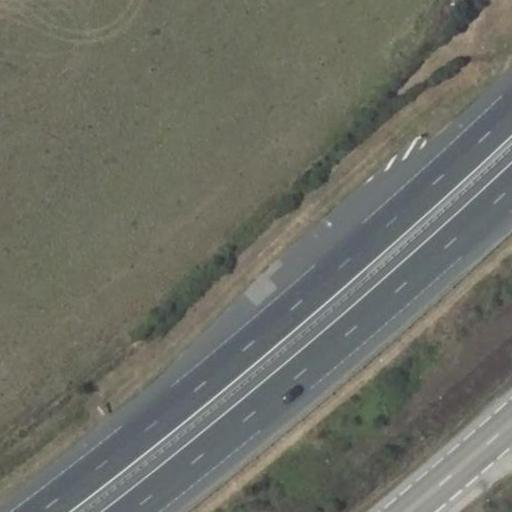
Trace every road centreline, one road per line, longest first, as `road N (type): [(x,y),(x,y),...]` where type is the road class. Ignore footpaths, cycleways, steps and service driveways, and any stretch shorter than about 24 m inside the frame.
road 1 (motorway): [(511,110),(351,257),(40,511)]
road 2 (motorway): [(130,511),(511,187)]
road 3 (secondary): [(511,422),(407,511)]
